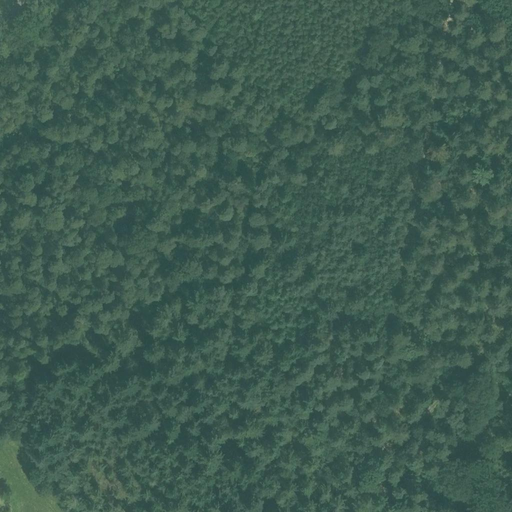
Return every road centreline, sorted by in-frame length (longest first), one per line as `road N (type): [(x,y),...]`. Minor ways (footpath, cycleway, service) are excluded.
road 1 (track): [(444,0),(366,475),(400,511)]
road 2 (track): [(88,511),(11,419),(17,370),(71,345),(177,271)]
road 3 (track): [(511,311),(333,511)]
